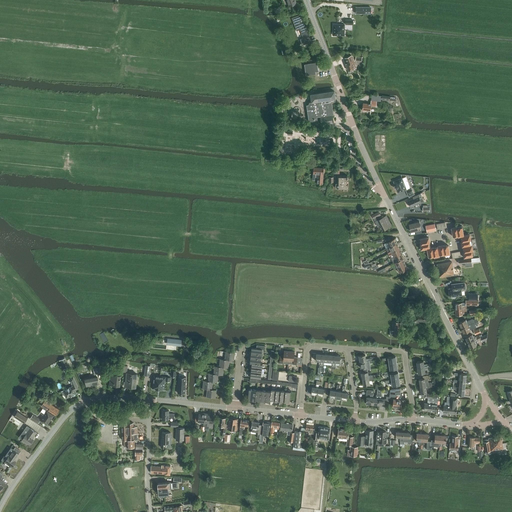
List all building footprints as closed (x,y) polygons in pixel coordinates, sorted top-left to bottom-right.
[(310,36),(306,27),(303,21),(304,21),(301,14),(292,17),(297,30),(300,29),(303,38),(300,39),(302,45),(309,43),(307,37),(310,36)] [(344,35),(344,24),(333,24),(333,35),(344,35)] [(356,68),(353,61),(351,55),(344,58),(347,64),(346,64),(349,71),(356,68)] [(317,70),(316,63),(304,64),(305,75),(315,73),(315,71),(317,70)] [(333,115),(331,103),(336,102),(335,99),(334,91),(310,94),(311,101),(309,101),(308,105),(307,105),(309,121),(317,120),(317,117),(320,116),(321,125),(333,123),(332,115),(333,115)] [(376,106),(377,101),(381,102),(381,99),(390,101),(390,96),(382,95),(382,96),(372,95),(370,104),(363,103),(362,110),(371,111),(371,106),(376,106)] [(312,168),(312,170),(312,173),(316,174),(315,183),(321,184),(322,168),(312,168)] [(338,175),(338,183),(336,183),(336,188),(338,188),(348,188),(348,181),(347,181),(347,175),(338,175)] [(394,181),(395,185),(394,186),(396,189),(398,193),(406,189),(402,178),(394,181)] [(420,193),(416,195),(413,196),(414,198),(408,200),(411,207),(421,202),(419,197),(422,196),(420,193)] [(377,220),(381,228),(382,230),(391,225),(386,215),(377,220)] [(411,231),(421,229),(419,221),(413,223),(411,223),(410,223),(409,224),(411,231)] [(436,230),(434,224),(425,226),(427,232),(436,230)] [(387,241),(387,242),(384,243),(386,248),(389,247),(398,243),(395,237),(387,241)] [(386,249),(387,251),(388,253),(400,248),(398,243),(389,247),(386,249)] [(400,248),(388,253),(390,258),(391,258),(394,256),(402,252),(400,248)] [(394,256),(394,257),(391,258),(394,263),(395,263),(394,262),(396,261),(402,258),(403,258),(405,258),(402,252),(394,256)] [(397,267),(405,263),(403,258),(402,258),(396,261),(394,262),(395,263),(397,267)] [(438,278),(453,276),(451,262),(436,264),(438,278)] [(407,268),(405,263),(397,267),(399,272),(407,268)] [(460,292),(461,290),(464,290),(463,284),(452,285),(452,288),(451,289),(447,289),(448,298),(450,298),(451,299),(453,299),(454,298),(454,297),(460,297),(460,292)] [(416,323),(416,321),(429,322),(429,315),(415,314),(414,322),(416,323)] [(459,322),(461,328),(468,325),(467,323),(466,319),(459,322)] [(395,322),(394,331),(390,331),(390,336),(394,336),(400,337),(401,322),(395,322)] [(470,330),(469,327),(472,326),(475,325),(474,322),(471,324),(468,325),(461,328),(464,333),(470,330)] [(480,337),(479,335),(475,337),(474,336),(473,336),(472,334),(465,337),(468,343),(473,340),(479,338),(480,337)] [(473,340),(468,343),(470,348),(477,345),(476,343),(477,343),(477,341),(481,339),(482,342),(486,340),(487,334),(480,337),(479,338),(473,340)] [(251,352),(262,353),(263,351),(261,351),(262,349),(265,350),(265,346),(256,345),(256,348),(251,348),(251,352)] [(279,363),(283,363),(288,363),(289,351),(284,350),(283,357),(280,356),(279,363)] [(294,351),(289,351),(288,363),(296,364),(297,358),(293,358),(294,351)] [(224,359),(229,360),(234,361),(234,353),(225,352),(224,359)] [(59,360),(60,361),(63,370),(69,367),(65,358),(59,360)] [(219,367),(224,367),(228,368),(229,360),(224,359),(220,359),(219,367)] [(99,384),(98,376),(97,376),(96,374),(102,372),(101,366),(93,368),(95,377),(85,379),(86,387),(99,384)] [(213,374),(218,374),(223,375),(224,367),(219,367),(214,366),(213,374)] [(431,366),(417,368),(418,374),(425,373),(424,369),(431,368),(431,366)] [(364,373),(361,373),(362,379),(373,377),(375,377),(380,376),(380,374),(379,374),(375,375),(368,376),(367,372),(368,372),(368,369),(367,369),(363,370),(364,373)] [(136,387),(137,374),(127,373),(126,387),(136,387)] [(208,381),(213,382),(217,382),(218,374),(213,374),(209,373),(208,381)] [(420,386),(431,384),(431,382),(428,383),(428,378),(429,378),(428,374),(425,375),(423,376),(423,379),(419,379),(420,386)] [(110,375),(110,378),(109,385),(119,386),(120,376),(110,375)] [(180,375),(178,395),(185,396),(187,376),(180,375)] [(65,390),(62,391),(61,392),(63,395),(65,394),(66,398),(76,393),(74,390),(78,388),(73,377),(69,378),(72,386),(65,390)] [(202,388),(207,389),(212,389),(213,382),(208,381),(203,380),(202,388)] [(431,384),(420,386),(421,393),(426,392),(426,388),(429,388),(429,387),(432,387),(431,384)] [(464,388),(459,387),(456,387),(453,387),(453,389),(456,389),(456,390),(459,390),(458,395),(464,395),(464,388)] [(212,389),(207,389),(206,397),(215,398),(216,390),(212,389)] [(247,399),(255,400),(256,390),(248,389),(247,399)] [(378,400),(378,405),(384,405),(384,403),(386,403),(389,403),(389,398),(389,396),(386,396),(386,399),(385,399),(382,399),(382,395),(381,395),(381,393),(387,393),(388,390),(382,390),(381,389),(379,389),(379,395),(378,398),(378,400)] [(396,395),(390,394),(389,396),(389,398),(393,398),(392,406),(401,407),(402,399),(401,394),(396,395)] [(456,414),(456,406),(458,397),(451,397),(451,400),(450,400),(449,413),(456,414)] [(56,416),(60,410),(52,405),(53,404),(46,399),(41,406),(56,416)] [(31,416),(30,418),(38,424),(40,422),(41,421),(47,425),(54,416),(46,411),(43,409),(41,413),(44,415),(41,420),(33,414),(31,416)] [(174,418),(174,414),(169,414),(169,410),(162,410),(162,419),(169,420),(169,418),(174,418)] [(24,423),(28,418),(17,411),(14,416),(24,423)] [(199,414),(198,422),(204,423),(203,426),(205,426),(207,413),(204,413),(204,414),(199,414)] [(205,427),(205,430),(209,430),(210,423),(213,424),(213,422),(214,415),(209,415),(209,413),(207,413),(205,426),(205,427)] [(228,425),(226,425),(226,427),(226,428),(236,430),(237,426),(238,419),(229,418),(228,425)] [(239,433),(239,435),(242,435),(242,433),(243,429),(244,429),(244,426),(248,426),(249,420),(242,420),(241,420),(241,425),(240,425),(239,433)] [(252,421),(251,430),(256,431),(256,433),(258,434),(257,438),(259,438),(260,438),(260,434),(261,430),(262,425),(259,424),(260,422),(252,421)] [(261,430),(260,434),(269,436),(271,422),(264,421),(262,430),(261,430)] [(270,434),(274,434),(275,429),(279,429),(280,423),(272,422),(270,434)] [(137,427),(133,427),(133,423),(121,424),(121,440),(125,440),(125,442),(124,442),(124,447),(135,446),(134,439),(137,439),(137,430),(137,427)] [(281,423),(280,430),(281,430),(284,430),(284,432),(287,433),(288,431),(291,431),(292,424),(282,423),(281,423)] [(293,449),(306,451),(306,447),(307,444),(307,441),(308,434),(308,433),(314,434),(315,431),(315,430),(313,430),(313,426),(307,425),(306,425),(305,433),(304,432),(302,443),(303,432),(302,432),(295,431),(293,445),(293,447),(293,449)] [(314,434),(314,435),(314,440),(317,441),(318,435),(328,436),(329,428),(319,427),(318,431),(315,431),(314,434)] [(31,428),(22,440),(30,445),(34,439),(32,438),(36,433),(31,428)] [(184,440),(184,428),(176,428),(176,440),(184,440)] [(346,445),(351,446),(352,438),(347,437),(348,431),(338,430),(337,438),(347,439),(346,445)] [(365,436),(363,436),(358,436),(357,444),(364,445),(364,444),(372,444),(373,431),(366,430),(365,436)] [(376,438),(375,449),(379,449),(379,446),(384,446),(384,443),(386,444),(387,441),(387,439),(387,436),(386,435),(386,433),(386,432),(380,431),(380,432),(377,431),(376,438)] [(161,438),(161,447),(166,447),(166,442),(170,443),(171,432),(162,432),(162,438),(161,438)] [(404,446),(404,444),(405,441),(405,438),(410,438),(410,432),(403,432),(402,446),(404,446)] [(450,443),(449,449),(457,450),(458,437),(452,436),(451,443),(450,443)] [(469,446),(471,446),(471,449),(475,449),(475,446),(475,442),(480,443),(480,437),(475,437),(475,438),(470,437),(469,446)] [(490,441),(484,442),(486,454),(491,454),(491,451),(502,449),(501,437),(489,438),(490,441)] [(357,447),(352,447),(350,446),(350,450),(347,450),(347,455),(356,456),(357,447)] [(14,461),(18,454),(13,450),(4,462),(11,467),(16,462),(14,461)] [(171,474),(171,466),(162,465),(162,467),(152,466),(151,473),(166,474),(171,474)] [(172,482),(171,482),(159,484),(159,490),(158,490),(158,493),(159,493),(159,495),(160,495),(160,497),(165,496),(165,494),(171,493),(170,488),(172,488),(172,482)]
